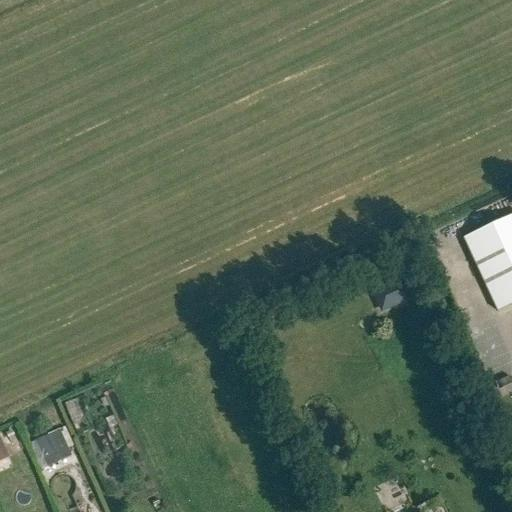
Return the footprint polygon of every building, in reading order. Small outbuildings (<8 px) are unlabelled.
[(511,305),(511,216),(463,239),(497,312),(511,305)] [(407,299),(400,281),(375,292),(382,310),(407,299)] [(425,318),(434,337),(448,331),(439,312),(425,318)] [(59,433),(35,444),(46,469),(71,458),(59,433)] [(0,463),(9,459),(0,439),(0,463)]
